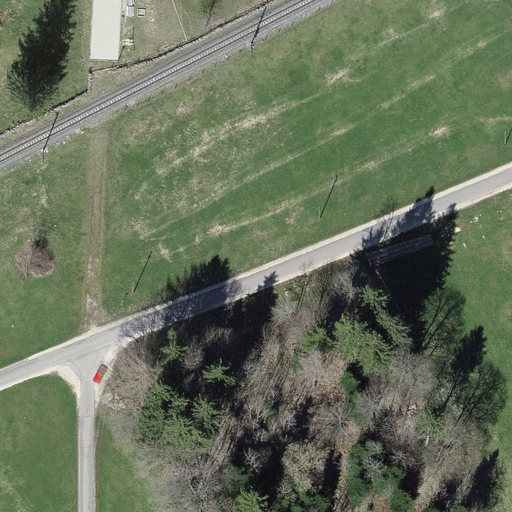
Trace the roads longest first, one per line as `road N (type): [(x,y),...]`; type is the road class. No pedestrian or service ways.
road 1 (unclassified): [(511,174),(87,344)]
road 2 (track): [(98,142),(87,344)]
road 3 (unclassified): [(87,344),(87,511)]
